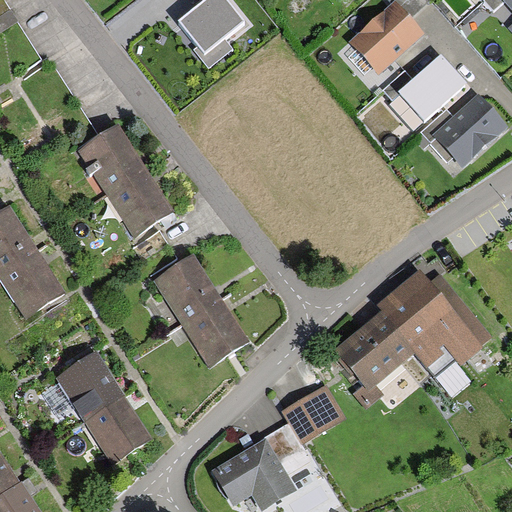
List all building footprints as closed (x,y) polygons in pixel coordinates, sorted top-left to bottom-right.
[(245,24),(225,0),(210,0),(179,26),(205,58),(245,24)] [(386,0),(393,7),(408,23),(431,2),(428,0),(386,0)] [(495,13),(504,4),(508,0),(486,0),(485,2),(495,13)] [(3,1),(0,2),(0,86),(41,60),(3,1)] [(408,23),(393,7),(351,45),(379,76),(422,38),(408,23)] [(468,85),(442,57),(419,78),(399,97),(425,125),(468,85)] [(51,64),(25,80),(71,152),(97,136),(51,64)] [(394,102),(399,97),(419,78),(410,68),(385,91),(394,102)] [(507,130),(480,100),(457,121),(436,140),(464,170),(507,130)] [(431,144),(436,140),(457,121),(447,111),(422,134),(431,144)] [(106,195),(145,169),(119,129),(80,154),(106,195)] [(174,213),(145,169),(106,195),(135,239),(174,213)] [(0,274),(37,250),(11,210),(0,217),(0,274)] [(133,250),(150,277),(177,260),(161,233),(133,250)] [(66,294),(37,250),(0,274),(0,278),(27,319),(66,294)] [(182,324),(221,299),(195,259),(156,283),(182,324)] [(460,367),(493,339),(441,277),(431,285),(421,273),(377,310),(381,314),(416,355),(436,379),(456,362),(460,367)] [(250,343),(221,299),(182,324),(211,368),(250,343)] [(377,388),(416,355),(381,314),(336,353),(365,388),(370,394),(377,388)] [(84,423),(125,396),(97,355),(57,380),(84,423)] [(327,388),(284,413),(303,446),(346,420),(327,388)] [(384,396),(377,388),(370,394),(365,388),(355,396),(367,410),(384,396)] [(155,442),(125,396),(84,423),(114,468),(155,442)] [(261,511),(265,511),(298,493),(282,465),(304,452),(288,426),(265,439),(267,441),(213,473),(234,508),(253,497),(261,511)] [(0,499),(21,486),(0,453),(0,499)] [(38,511),(21,486),(0,499),(0,511),(38,511)]
